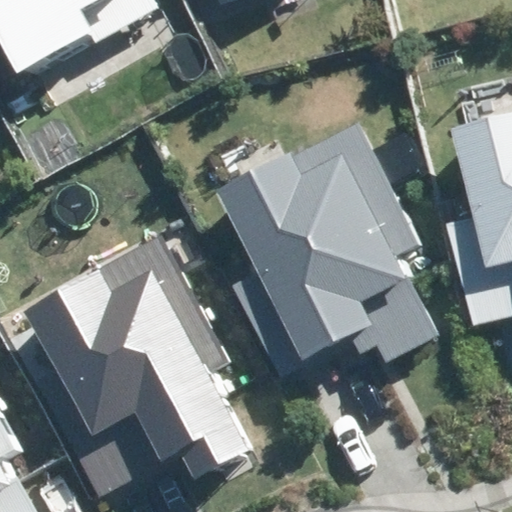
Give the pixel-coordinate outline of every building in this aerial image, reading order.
[(0,0),(0,25),(4,23),(35,80),(169,6),(166,0),(0,0)] [(511,106),(463,118),(483,209),(448,217),(472,326),(511,317),(511,106)] [(370,113),(226,180),(265,264),(246,279),(290,374),(381,331),(395,360),(447,336),(406,249),(428,238),(370,113)] [(205,489),(271,457),(168,244),(40,306),(69,366),(45,378),(106,502),(192,461),(205,489)] [(42,449),(0,379),(0,511),(53,511),(22,460),(42,449)]
